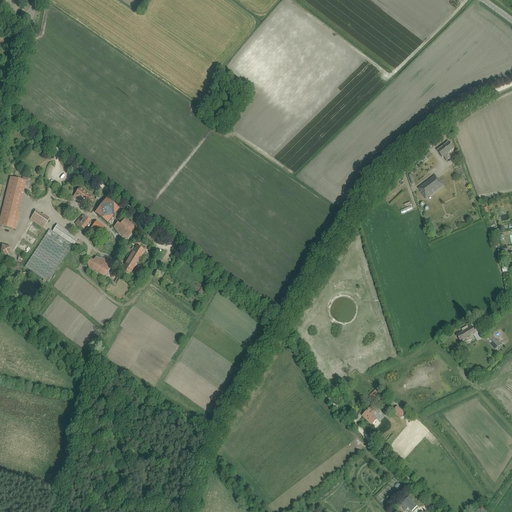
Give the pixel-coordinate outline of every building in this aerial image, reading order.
[(422,33),(430,38),(433,35),(425,29),(422,33)] [(314,90),(294,109),(299,114),(319,94),(314,90)] [(454,149),(449,142),(437,151),(442,158),(443,157),(446,161),(449,158),(446,154),(448,153),(454,149)] [(10,177),(0,218),(0,226),(16,230),(20,212),(17,211),(23,185),(25,186),(26,181),(10,177)] [(423,189),(420,192),(426,199),(443,186),(438,178),(435,181),(433,178),(421,187),(423,189)] [(94,199),(79,188),(73,197),(84,206),(86,203),(89,205),(94,199)] [(100,206),(97,215),(108,224),(119,209),(106,198),(100,206)] [(406,205),(407,209),(402,210),(403,215),(415,211),(413,206),(412,203),(406,205)] [(38,211),(32,221),(46,229),(52,220),(38,211)] [(74,224),(84,231),(93,220),(88,216),(86,218),(83,216),(80,221),(78,219),(74,224)] [(127,223),(124,220),(120,225),(117,223),(113,228),(118,235),(119,234),(128,239),(131,235),(130,234),(135,228),(131,226),(127,223)] [(96,221),(90,229),(100,236),(102,234),(104,235),(108,231),(96,221)] [(79,239),(57,225),(53,232),(72,245),(74,246),(79,239)] [(50,230),(25,267),(43,279),(42,281),(45,283),(46,281),(48,282),(72,245),(53,232),(50,230)] [(4,238),(1,248),(10,250),(12,240),(4,238)] [(25,244),(22,249),(29,254),(32,249),(25,244)] [(130,275),(145,251),(136,246),(121,270),(130,275)] [(109,271),(111,267),(104,260),(104,259),(96,257),(93,261),(91,259),(87,264),(89,269),(92,271),(92,270),(96,272),(100,274),(104,277),(108,271),(109,271)] [(111,284),(108,290),(125,299),(132,286),(121,280),(117,288),(111,284)] [(468,328),(467,326),(461,329),(463,331),(456,335),(460,342),(464,340),(476,333),(472,326),(468,328)] [(498,347),(502,344),(498,340),(495,343),(492,340),(494,337),(490,332),(487,335),(483,338),(495,351),(498,347)] [(376,395),(372,399),(377,403),(381,399),(376,395)] [(394,413),(401,418),(405,412),(398,407),(394,413)] [(371,408),(363,416),(372,425),(377,419),(373,414),(375,412),(371,408)] [(417,506),(408,497),(401,505),(406,510),(408,508),(412,511),(417,506)]
